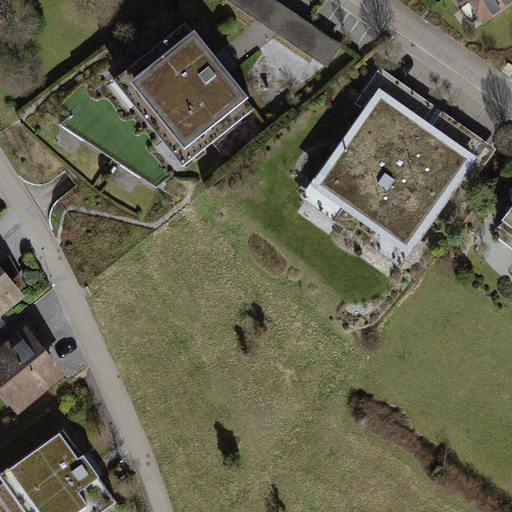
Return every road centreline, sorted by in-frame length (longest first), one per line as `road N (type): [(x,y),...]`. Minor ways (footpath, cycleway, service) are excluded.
road 1 (residential): [(162,511),(75,295),(0,169)]
road 2 (residential): [(511,94),(374,0)]
